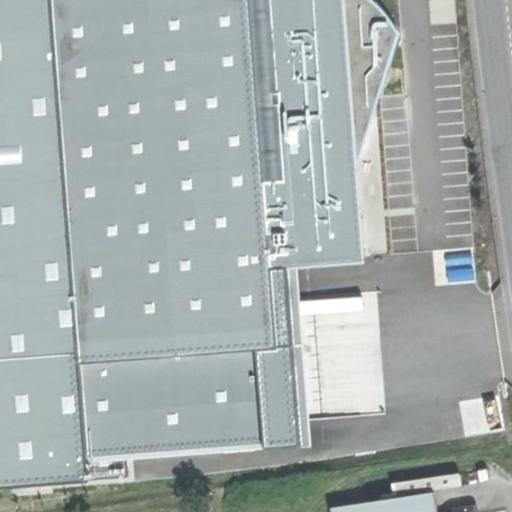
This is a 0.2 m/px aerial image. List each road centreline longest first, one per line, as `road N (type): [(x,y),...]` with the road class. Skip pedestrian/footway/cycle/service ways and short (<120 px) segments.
road 1 (tertiary): [(511,145),(492,0)]
road 2 (unknown): [(444,335),(323,334)]
